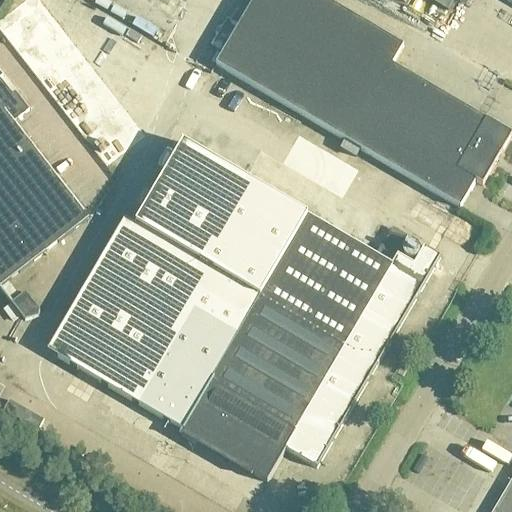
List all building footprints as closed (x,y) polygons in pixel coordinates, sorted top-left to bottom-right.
[(482,188),(511,137),(486,122),(486,123),(392,68),(403,49),(320,0),(255,0),(216,67),(460,211),(476,185),(482,188)] [(454,0),(425,0),(447,13),(454,0)] [(187,52),(201,63),(215,44),(200,33),(187,52)] [(150,88),(124,63),(113,75),(105,67),(97,75),(119,96),(97,118),(114,134),(133,114),(127,108),(131,104),(123,96),(137,81),(147,91),(150,88)] [(0,289),(88,220),(13,124),(28,112),(14,93),(11,95),(0,81),(0,78),(2,77),(0,75),(0,289)] [(55,361),(182,436),(264,484),(263,485),(264,486),(284,453),(315,471),(440,260),(424,251),(414,268),(397,258),(392,267),(309,218),(182,144),(55,361)] [(37,318),(38,312),(24,295),(11,305),(24,322),(37,318)] [(511,511),(511,484),(495,511),(511,511)]
